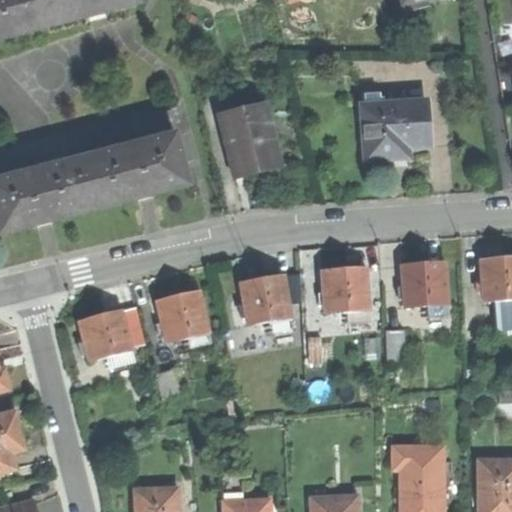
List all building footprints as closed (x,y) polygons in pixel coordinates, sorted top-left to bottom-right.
[(0,0),(0,40),(141,3),(139,0),(0,0)] [(400,0),(403,9),(428,4),(427,0),(400,0)] [(221,113),(237,175),(257,169),(281,163),(266,101),(221,113)] [(362,104),(364,158),(386,158),(407,157),(406,144),(427,143),(426,102),(362,104)] [(0,181),(0,231),(1,235),(50,222),(144,198),(190,186),(177,136),(0,181)] [(511,256),(502,257),(482,258),(484,300),(497,299),(507,298),(511,297),(511,256)] [(403,264),(405,307),(449,304),(446,261),(421,263),(403,264)] [(323,270),(327,312),(348,310),(370,309),(367,267),(344,268),(323,270)] [(240,283),(249,325),(271,320),(292,316),(284,274),(261,279),(240,283)] [(157,302),(167,342),(188,337),(209,332),(199,292),(177,297),(157,302)] [(511,326),(511,315),(508,316),(507,298),(497,299),(498,327),(511,326)] [(85,342),(90,361),(111,355),(132,349),(121,309),(79,321),(85,342)] [(371,321),(370,309),(348,310),(349,323),(371,321)] [(294,327),(292,316),(271,320),(273,331),(294,327)] [(388,330),(389,362),(405,362),(404,330),(388,330)] [(211,343),(209,332),(188,337),(190,348),(211,343)] [(308,337),(310,362),(322,362),(321,336),(308,337)] [(135,361),(132,349),(111,355),(114,367),(135,361)] [(139,360),(135,361),(114,367),(118,380),(143,373),(139,360)] [(0,390),(8,388),(3,368),(0,368),(0,390)] [(155,375),(161,399),(179,395),(173,370),(155,375)] [(226,399),(230,414),(243,410),(238,395),(226,399)] [(0,472),(14,468),(11,455),(25,451),(20,433),(14,412),(0,415),(0,472)] [(394,468),(401,468),(443,468),(443,444),(394,445),(394,468)] [(478,511),(511,511),(511,459),(478,460),(478,502),(478,511)] [(443,511),(443,468),(401,468),(401,509),(401,511),(443,511)] [(222,475),(223,500),(243,499),(242,474),(222,475)] [(135,489),(136,511),(178,511),(178,487),(135,489)] [(312,511),(358,511),(358,495),(312,497),(312,511)] [(223,511),(270,511),(270,498),(243,499),(223,500),(223,511)] [(0,511),(36,511),(33,499),(0,507),(0,511)]
